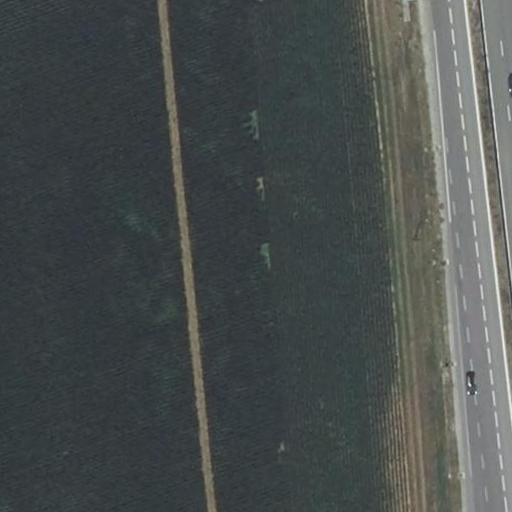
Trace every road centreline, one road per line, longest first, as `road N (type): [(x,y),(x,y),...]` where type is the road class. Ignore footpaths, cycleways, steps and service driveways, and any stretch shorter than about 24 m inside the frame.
road 1 (trunk): [(448,0),(506,511)]
road 2 (trunk): [(511,137),(496,0)]
